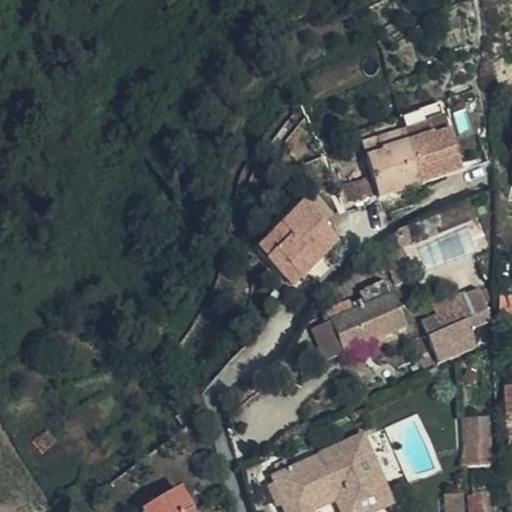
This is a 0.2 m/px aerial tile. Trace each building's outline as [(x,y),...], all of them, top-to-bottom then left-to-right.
[(402,131),(376,140),(380,153),(365,159),(378,198),(421,184),(402,131)] [(380,153),(376,140),(360,145),(365,159),(380,153)] [(469,163),(461,141),(440,147),(447,170),(469,163)] [(337,191),(342,202),(353,199),(349,187),(337,191)] [(310,199),(301,209),(319,226),(328,217),(310,199)] [(319,226),(301,209),(299,208),(255,253),(282,280),(290,273),(298,282),(336,242),(319,226)] [(381,258),(389,278),(410,269),(401,249),(381,258)] [(290,273),(282,280),(291,289),(298,282),(290,273)] [(363,307),(351,313),(332,321),(327,323),(343,358),(406,330),(386,281),(357,294),(363,307)] [(468,327),(488,317),(483,305),(489,301),(485,293),(480,296),(477,291),(464,297),(470,314),(463,318),(468,327)] [(511,319),(511,296),(499,296),(498,318),(511,319)] [(332,321),(351,313),(347,304),(328,312),(332,321)] [(438,363),(468,349),(458,327),(442,334),(444,341),(430,348),(438,363)] [(504,335),(492,335),(492,345),(492,346),(492,351),(504,352),(504,335)] [(504,436),(511,436),(511,387),(502,388),(504,436)] [(207,414),(203,400),(179,417),(186,429),(207,414)] [(466,419),(467,446),(483,445),(481,419),(466,419)] [(308,511),(336,499),(328,482),(370,463),(359,440),(274,480),(280,494),(277,495),(284,511),(308,511)] [(483,445),(467,446),(468,463),(485,463),(483,445)] [(473,483),(474,495),(487,494),(486,483),(473,483)] [(188,511),(176,491),(143,511),(188,511)] [(487,494),(474,495),(467,496),(467,511),(492,511),(489,494),(487,494)] [(446,511),(460,511),(460,496),(446,497),(446,511)]
